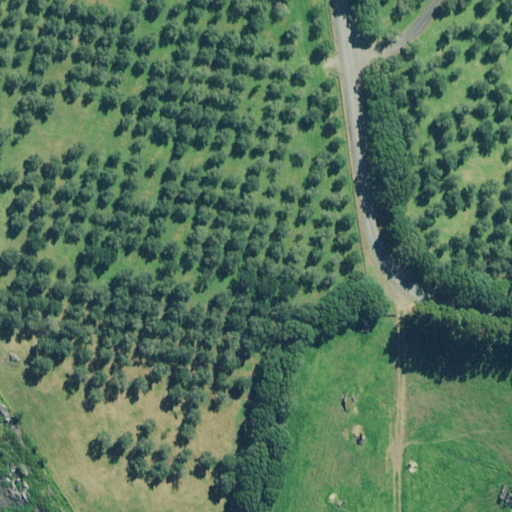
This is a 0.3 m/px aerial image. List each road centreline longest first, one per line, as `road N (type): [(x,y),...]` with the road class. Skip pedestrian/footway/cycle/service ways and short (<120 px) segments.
road 1 (unknown): [(346,35),(360,142),(385,241),(421,287),(511,315)]
road 2 (unclassified): [(442,0),(393,45),(363,52),(346,35),(339,0)]
